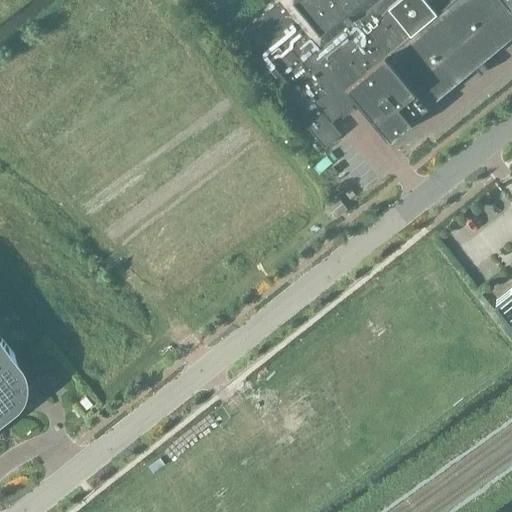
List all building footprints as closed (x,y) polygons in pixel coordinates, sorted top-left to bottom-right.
[(511,0),(277,0),(234,37),(282,94),(280,96),(324,149),(340,135),(330,123),(355,103),(387,141),(474,68),(480,75),(487,70),(481,62),(511,36),(511,12),(510,10),(511,8),(511,0)] [(336,198),(326,206),(336,218),(346,209),(336,198)] [(128,485),(94,511),(175,511),(171,506),(190,491),(191,491),(225,464),(228,468),(361,364),(356,358),(388,333),(408,358),(465,313),(419,254),(377,287),(381,293),(369,302),(365,297),(141,475),(146,481),(133,491),(128,485)] [(511,284),(511,285),(511,286),(495,300),(496,301),(497,301),(505,310),(504,311),(511,320),(511,284)] [(0,422),(9,416),(10,415),(11,415),(12,414),(13,414),(14,413),(15,412),(16,411),(17,411),(18,410),(19,409),(20,408),(21,407),(21,406),(22,405),(23,404),(24,403),(24,402),(25,401),(25,400),(26,399),(27,398),(27,397),(27,395),(28,394),(28,393),(28,392),(29,391),(29,389),(29,388),(29,387),(29,386),(29,384),(29,383),(29,382),(29,381),(29,380),(29,378),(29,377),(29,376),(28,375),(28,373),(28,372),(27,371),(27,370),(26,369),(26,368),(25,367),(25,365),(24,364),(23,363),(23,362),(22,361),(21,360),(20,360),(19,359),(18,358),(18,357),(17,356),(16,355),(0,335),(0,422)]
